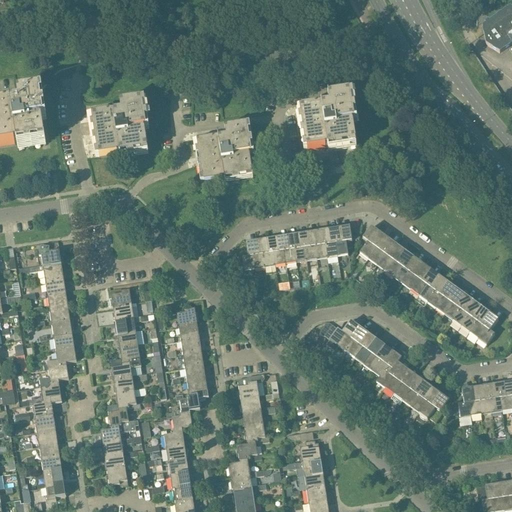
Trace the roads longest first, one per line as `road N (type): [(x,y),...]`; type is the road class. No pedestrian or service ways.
road 1 (residential): [(511,309),(362,207),(253,224),(194,278)]
road 2 (residential): [(511,364),(454,369),(370,310),(319,314),(275,356)]
road 3 (secondary): [(377,0),(459,129),(511,187)]
road 4 (residential): [(418,500),(275,356)]
road 5 (secondary): [(511,143),(404,0)]
road 6 (residential): [(88,203),(74,136),(76,81)]
